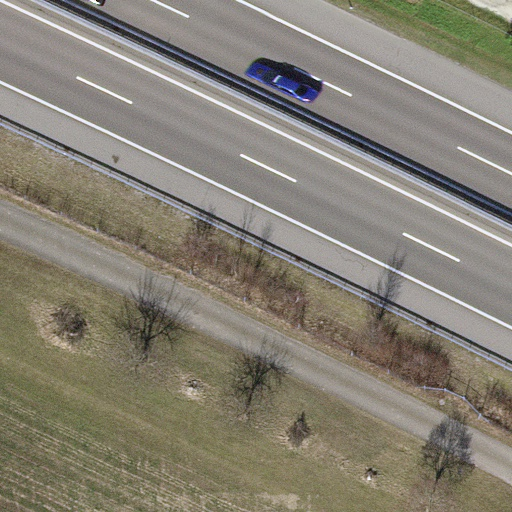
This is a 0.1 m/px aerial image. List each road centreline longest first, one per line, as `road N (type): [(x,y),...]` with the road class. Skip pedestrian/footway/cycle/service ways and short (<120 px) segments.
road 1 (motorway): [(0,41),(511,286)]
road 2 (track): [(0,224),(511,468)]
road 3 (motorway): [(511,173),(149,0)]
